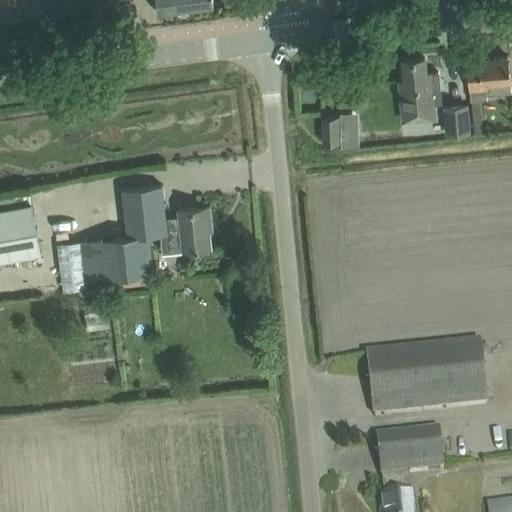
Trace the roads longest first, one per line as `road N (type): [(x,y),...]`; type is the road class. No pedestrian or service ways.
road 1 (unclassified): [(315,511),(269,91),(277,40)]
road 2 (unclassified): [(0,78),(277,40)]
road 3 (unclassified): [(277,40),(511,1)]
